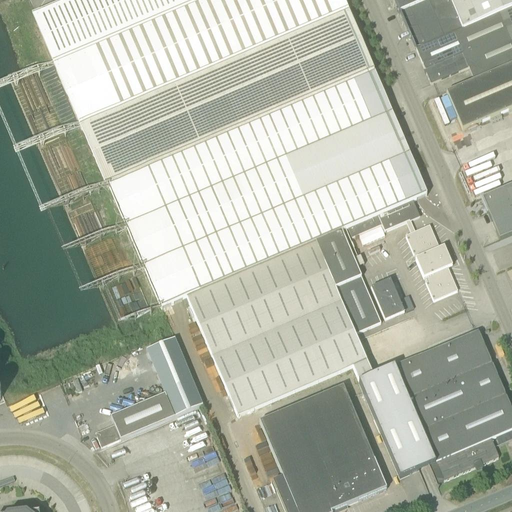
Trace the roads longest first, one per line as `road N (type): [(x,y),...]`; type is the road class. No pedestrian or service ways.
road 1 (unclassified): [(511,334),(369,0)]
road 2 (unclassified): [(109,511),(74,456),(54,444),(0,441)]
